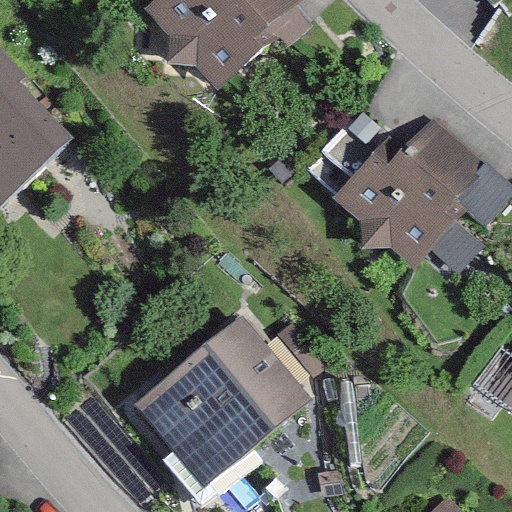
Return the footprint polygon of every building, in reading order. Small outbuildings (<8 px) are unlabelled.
[(324,0),(184,0),(160,17),(241,134),(360,52),(324,0)] [(511,0),(500,0),(511,13),(511,0)] [(17,60),(0,72),(0,220),(88,155),(17,60)] [(511,194),(511,179),(420,127),(367,218),(466,274),(511,194)] [(272,332),(168,410),(239,505),(344,427),(272,332)]
